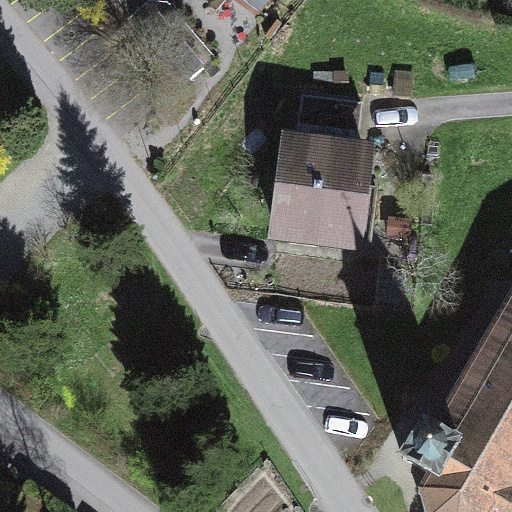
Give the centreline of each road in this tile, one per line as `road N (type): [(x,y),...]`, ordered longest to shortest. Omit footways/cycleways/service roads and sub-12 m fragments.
road 1 (residential): [(350,511),(170,237),(0,20)]
road 2 (unclassified): [(125,511),(0,415)]
